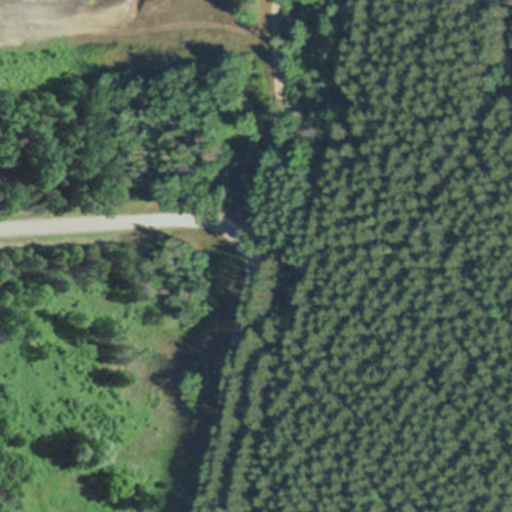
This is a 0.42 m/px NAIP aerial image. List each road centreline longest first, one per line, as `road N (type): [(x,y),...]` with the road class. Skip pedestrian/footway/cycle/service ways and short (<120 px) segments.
road 1 (residential): [(194,511),(251,271),(248,239),(195,216),(0,226)]
road 2 (track): [(248,239),(273,179),(281,100),(275,0)]
